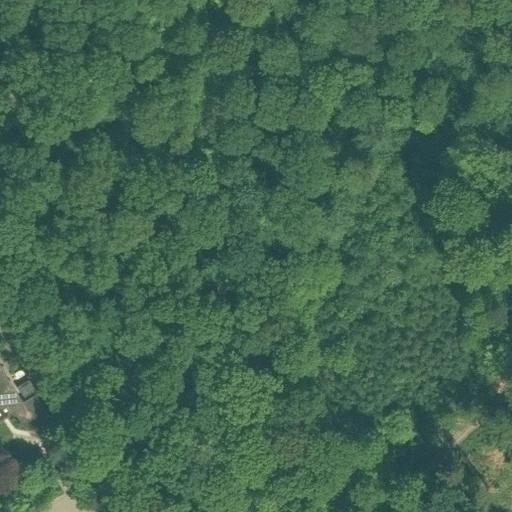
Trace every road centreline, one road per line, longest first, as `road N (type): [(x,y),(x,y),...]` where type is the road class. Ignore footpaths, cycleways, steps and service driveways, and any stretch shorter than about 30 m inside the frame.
road 1 (track): [(245,511),(206,0)]
road 2 (track): [(382,511),(511,391)]
